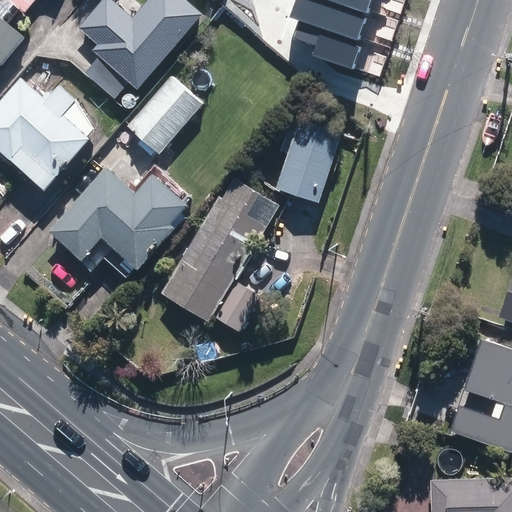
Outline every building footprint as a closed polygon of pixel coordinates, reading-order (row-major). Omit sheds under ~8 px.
[(136,94),(198,19),(175,0),(148,0),(131,21),(106,0),(103,0),(76,33),(95,48),(90,53),(97,59),(83,76),(114,103),(128,87),(136,94)] [(274,29),(319,45),(324,30),(329,32),(336,9),(332,7),(334,0),(231,0),(231,1),(278,17),(274,29)] [(0,71),(26,40),(0,17),(0,71)] [(129,128),(161,155),(205,104),(173,76),(129,128)] [(26,174),(48,193),(94,142),(90,138),(95,131),(79,102),(62,87),(53,96),(50,93),(45,99),(23,80),(0,105),(0,150),(11,160),(5,166),(21,180),(26,174)] [(279,190),(322,203),(344,132),(301,119),(279,190)] [(104,240),(141,271),(177,229),(175,227),(191,208),(155,176),(138,195),(108,169),(53,233),(85,262),(104,240)] [(213,323),(235,335),(252,306),(230,293),(280,208),(231,179),(163,294),(213,324),(213,323)] [(511,285),(500,320),(511,323),(511,285)] [(77,346),(96,361),(106,350),(87,335),(77,346)] [(511,349),(483,340),(465,391),(498,402),(492,418),(461,408),(452,433),(511,453),(511,349)] [(511,511),(511,479),(507,479),(506,471),(494,472),(494,480),(432,483),(433,511),(511,511)]
